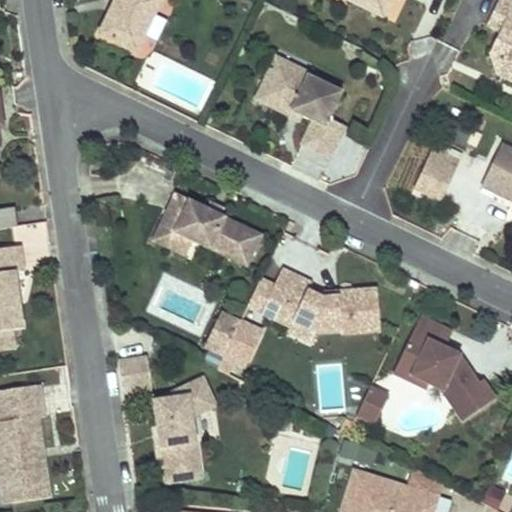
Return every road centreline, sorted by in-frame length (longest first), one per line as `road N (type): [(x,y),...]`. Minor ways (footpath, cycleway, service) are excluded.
road 1 (residential): [(511,297),(51,69)]
road 2 (residential): [(51,69),(113,511)]
